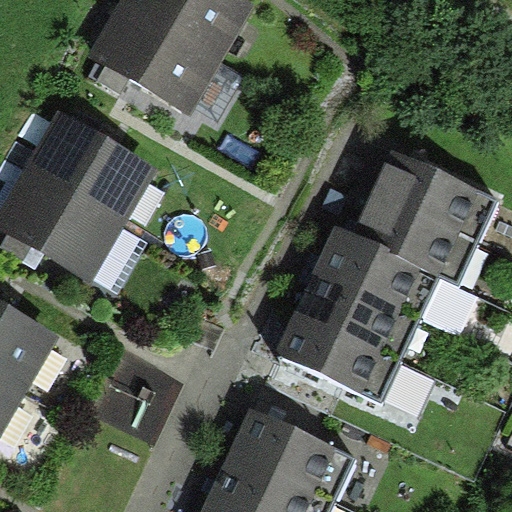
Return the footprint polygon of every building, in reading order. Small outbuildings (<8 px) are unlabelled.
[(130,0),(118,22),(214,76),(245,20),(209,0),(130,0)] [(182,131),(214,76),(118,22),(87,77),(182,131)] [(22,187),(119,239),(149,182),(52,131),(22,187)] [(395,166),(376,208),(474,253),(493,211),(395,166)] [(0,247),(89,295),(119,239),(22,187),(0,227),(0,247)] [(474,253),(376,208),(356,250),(431,284),(455,295),(474,253)] [(333,239),(313,281),(411,326),(431,284),(356,250),(333,239)] [(411,326),(313,281),(294,323),(392,368),(411,326)] [(0,396),(19,408),(52,353),(0,322),(0,396)] [(392,368),(294,323),(274,365),(372,410),(392,368)] [(0,439),(19,408),(0,396),(0,439)] [(247,425),(228,467),(326,511),(345,470),(247,425)] [(325,511),(326,511),(228,467),(208,509),(215,511),(325,511)]
